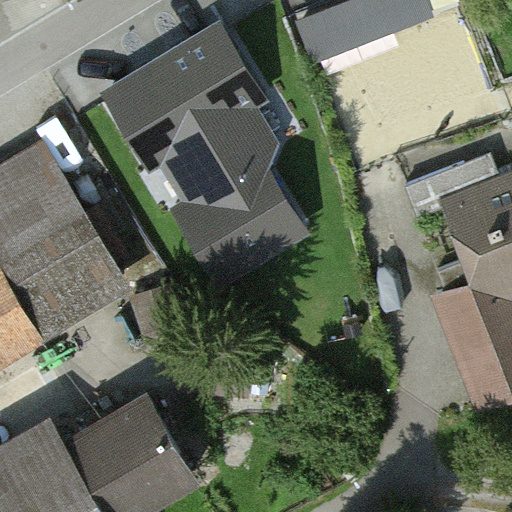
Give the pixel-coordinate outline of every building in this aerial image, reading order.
[(434,18),(427,0),(354,0),(296,23),(313,65),(434,18)] [(273,96),(225,18),(98,95),(143,168),(163,155),(190,200),(170,212),(215,285),(313,225),(270,156),(284,148),(258,106),(273,96)] [(41,152),(0,175),(0,351),(118,284),(41,152)] [(511,171),(437,200),(469,284),(432,298),(476,416),(511,402),(511,171)] [(57,443),(43,420),(0,445),(0,511),(117,511),(184,474),(139,396),(57,443)]
